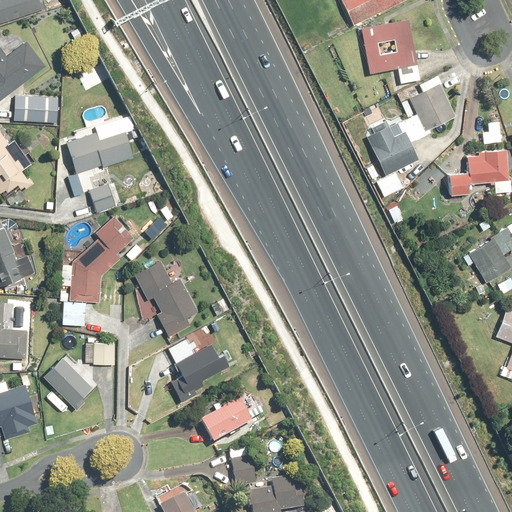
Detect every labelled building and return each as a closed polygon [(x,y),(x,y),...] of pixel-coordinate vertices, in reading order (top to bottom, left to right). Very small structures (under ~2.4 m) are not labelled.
[(0,0),(0,24),(49,10),(45,0),(0,0)] [(411,0),(342,0),(354,26),(411,0)] [(415,16),(360,25),(367,73),(399,68),(401,83),(425,80),(415,16)] [(0,96),(42,62),(22,38),(3,54),(0,51),(0,96)] [(367,136),(386,174),(420,157),(412,142),(434,132),(431,126),(458,113),(438,74),(421,82),(424,89),(401,100),(409,116),(367,136)] [(55,96),(9,95),(9,121),(54,122),(55,96)] [(126,121),(67,137),(78,173),(136,157),(126,121)] [(489,130),(483,131),(484,144),(503,142),(502,124),(488,125),(489,130)] [(0,189),(7,199),(36,179),(0,128),(0,189)] [(450,167),(450,194),(475,194),(475,183),(510,182),(510,146),(466,146),(466,167),(450,167)] [(111,181),(88,189),(97,213),(120,205),(111,181)] [(167,205),(161,209),(168,223),(175,219),(167,205)] [(64,289),(63,324),(87,325),(88,301),(102,302),(103,275),(121,257),(118,254),(138,235),(115,211),(94,231),(97,235),(72,259),(71,289),(64,289)] [(486,216),(478,223),(485,231),(493,224),(486,216)] [(7,217),(0,219),(0,285),(38,270),(30,252),(23,255),(7,217)] [(511,219),(467,249),(488,282),(511,266),(511,260),(507,252),(511,249),(511,219)] [(160,258),(135,271),(148,296),(152,294),(160,309),(157,311),(170,336),(191,324),(186,316),(199,309),(180,275),(172,279),(160,258)] [(0,356),(27,358),(28,328),(5,327),(6,297),(0,296),(0,356)] [(511,302),(509,302),(497,335),(511,340),(511,353),(504,375),(511,378),(511,302)] [(232,362),(218,336),(198,348),(190,334),(167,347),(182,374),(172,379),(184,400),(207,387),(203,379),(232,362)] [(116,340),(87,339),(87,363),(116,364),(116,340)] [(63,354),(43,373),(77,407),(97,387),(63,354)] [(29,383),(0,390),(0,436),(41,425),(29,383)] [(241,393),(200,417),(215,443),(256,419),(241,393)] [(252,444),(232,446),(235,487),(245,487),(246,511),(276,511),(277,510),(307,508),(304,472),(270,474),(269,456),(253,457),(252,444)] [(160,505),(162,511),(202,511),(191,490),(160,505)] [(338,511),(333,501),(313,510),(313,511),(338,511)]
